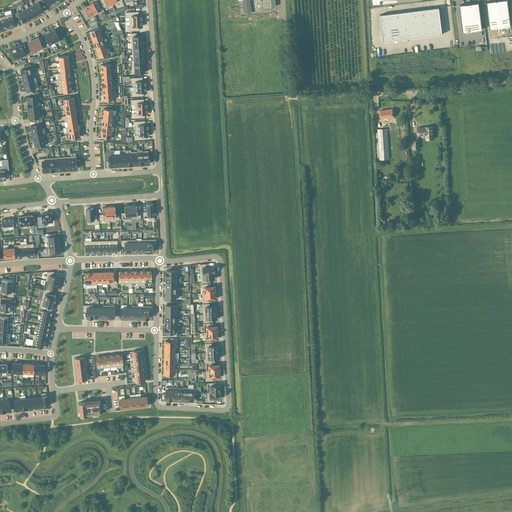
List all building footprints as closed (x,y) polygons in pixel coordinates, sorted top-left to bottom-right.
[(238,0),(240,14),(250,14),(249,0),(238,0)] [(511,26),(507,0),(499,0),(487,2),(490,29),(511,26)] [(39,2),(34,5),(38,13),(43,11),(44,11),(39,2)] [(88,5),(94,16),(99,13),(97,11),(100,9),(96,2),(94,4),(93,3),(88,5)] [(459,5),(461,32),(481,30),(478,3),(459,5)] [(34,5),(29,8),(33,16),(38,13),(34,5)] [(81,11),(86,20),(94,16),(88,5),(83,8),(84,9),(81,11)] [(29,8),(24,10),(28,19),(33,16),(29,8)] [(439,8),(380,15),(384,42),(443,34),(439,8)] [(18,12),(15,13),(17,22),(22,20),(23,22),(28,19),(24,10),(19,13),(18,12)] [(138,11),(126,12),(126,17),(129,17),(129,21),(142,20),(141,15),(139,15),(138,11)] [(12,13),(5,15),(9,27),(15,25),(12,13)] [(0,16),(0,21),(2,29),(9,27),(5,15),(0,16)] [(130,25),(128,25),(128,30),(139,30),(139,26),(142,26),(142,20),(129,21),(130,25)] [(91,36),(100,33),(103,32),(101,27),(89,31),(91,36)] [(50,32),(55,44),(61,41),(55,29),(50,32)] [(44,41),(44,42),(47,48),(51,46),(50,45),(55,43),(55,44),(50,32),(44,35),(47,40),(44,41)] [(93,42),(102,39),(100,33),(91,36),(93,42)] [(136,33),(130,33),(130,42),(143,42),(142,36),(142,35),(137,36),(136,33)] [(33,40),(37,50),(43,47),(44,49),(47,48),(44,42),(41,43),(38,37),(33,40)] [(30,55),(33,54),(32,52),(37,50),(33,40),(32,40),(32,39),(29,41),(29,42),(28,42),(30,48),(27,49),(30,55)] [(97,52),(106,49),(108,48),(106,42),(104,43),(95,46),(97,52)] [(16,46),(21,59),(20,56),(25,54),(22,44),(16,46)] [(15,61),(21,59),(16,46),(11,49),(15,61)] [(106,49),(97,52),(99,57),(108,54),(106,49)] [(21,70),(22,75),(31,73),(33,72),(30,63),(23,66),(24,68),(20,69),(20,70),(21,70)] [(70,72),(70,71),(60,72),(57,73),(58,80),(70,78),(69,72),(70,72)] [(142,77),(131,78),(131,83),(135,82),(136,86),(136,87),(146,86),(145,80),(143,80),(142,81),(142,78),(142,77)] [(71,85),(70,78),(58,80),(59,86),(71,85)] [(72,92),(71,85),(59,86),(60,93),(72,92)] [(134,91),(132,91),(132,96),(143,95),(143,92),(144,92),(146,92),(146,86),(136,87),(136,86),(133,86),(134,91)] [(33,96),(27,97),(28,102),(37,101),(37,96),(39,96),(39,91),(32,92),(33,96)] [(144,99),(131,99),(132,104),(134,104),(135,109),(136,109),(136,108),(147,108),(147,102),(144,102),(144,99)] [(136,113),(133,113),(134,118),(145,117),(145,116),(144,114),(145,114),(147,113),(147,108),(136,108),(136,109),(136,113)] [(392,108),(379,110),(381,119),(382,118),(384,117),(386,116),(388,116),(390,116),(392,117),(393,117),(392,108)] [(39,111),(29,112),(29,118),(35,118),(36,121),(42,120),(42,117),(39,117),(39,111)] [(36,124),(31,125),(31,126),(32,131),(41,129),(40,124),(43,123),(42,120),(36,121),(36,124)] [(145,120),(134,121),(134,126),(136,126),(136,131),(138,130),(148,130),(148,124),(146,124),(145,124),(145,121),(145,120)] [(418,128),(418,133),(416,133),(417,140),(412,140),(412,149),(420,148),(419,140),(418,135),(426,135),(433,135),(432,127),(426,127),(426,128),(418,128)] [(389,159),(387,128),(377,129),(379,160),(389,159)] [(135,135),(135,140),(146,139),(146,138),(146,135),(149,135),(148,130),(138,130),(138,134),(135,135)] [(45,133),(33,136),(34,142),(46,139),(45,133)] [(108,153),(104,154),(105,161),(109,161),(109,166),(115,165),(114,155),(114,154),(114,153),(108,153)] [(8,158),(1,159),(2,166),(0,166),(0,176),(6,176),(5,170),(9,170),(8,158)] [(205,201),(202,201),(202,207),(206,207),(205,205),(211,204),(211,193),(204,193),(205,201)] [(217,193),(211,193),(211,204),(217,204),(217,206),(221,206),(220,200),(217,200),(217,193)] [(180,202),(177,203),(177,209),(181,209),(180,206),(186,206),(186,194),(179,195),(180,202)] [(192,194),(186,194),(186,206),(192,205),(192,208),(196,208),(195,201),(192,202),(192,194)] [(147,211),(143,212),(144,218),(154,217),(154,211),(155,211),(154,207),(153,207),(153,204),(152,204),(152,203),(149,203),(149,204),(146,204),(147,211)] [(131,205),(130,205),(131,218),(141,218),(140,211),(137,211),(137,205),(136,205),(135,205),(135,204),(131,204),(131,205)] [(125,212),(121,213),(122,219),(131,218),(130,205),(125,206),(125,205),(124,205),(125,212)] [(110,207),(109,207),(110,220),(119,219),(119,213),(116,213),(115,206),(114,206),(110,206),(110,207)] [(86,212),(85,212),(86,216),(87,222),(97,222),(97,215),(94,215),(93,208),(90,208),(90,207),(87,208),(86,209),(86,212)] [(103,214),(100,214),(100,221),(110,220),(109,207),(103,207),(103,214)] [(42,216),(37,217),(38,228),(44,227),(44,222),(53,221),(52,212),(41,213),(42,216)] [(33,228),(33,233),(37,233),(37,226),(33,226),(33,224),(32,215),(19,216),(19,225),(29,224),(30,228),(33,228)] [(13,218),(1,219),(2,227),(3,227),(3,230),(8,229),(7,227),(14,226),(13,218)] [(207,229),(203,229),(204,236),(206,235),(206,239),(218,238),(217,231),(207,232),(207,229)] [(194,232),(184,233),(184,240),(195,239),(195,236),(198,236),(197,230),(194,230),(194,232)] [(50,236),(47,237),(48,243),(59,242),(58,236),(56,236),(56,233),(50,233),(50,236)] [(156,239),(147,239),(147,252),(153,251),(153,252),(153,246),(156,246),(156,239)] [(131,240),(121,240),(122,246),(125,246),(125,252),(131,252),(131,240)] [(15,247),(16,257),(22,256),(21,244),(14,245),(14,247),(15,247)] [(207,264),(200,264),(200,274),(201,274),(201,273),(214,272),(214,273),(214,267),(209,267),(207,267),(207,264)] [(47,271),(45,280),(58,283),(60,277),(53,276),(54,271),(47,271)] [(113,271),(107,272),(107,284),(117,283),(116,277),(113,277),(113,271)] [(214,272),(201,273),(201,274),(201,283),(208,283),(208,279),(210,279),(214,279),(214,273),(214,272)] [(12,286),(14,286),(15,277),(9,276),(8,279),(2,279),(1,285),(12,286)] [(45,280),(43,289),(50,291),(50,288),(57,289),(57,288),(58,288),(59,285),(58,285),(58,283),(45,280)] [(208,283),(201,284),(201,287),(204,287),(204,293),(216,292),(215,287),(215,286),(210,286),(208,286),(208,283)] [(12,292),(12,286),(1,285),(1,286),(0,290),(1,290),(1,291),(8,292),(7,295),(14,295),(14,292),(12,292)] [(43,289),(41,299),(54,302),(56,296),(49,294),(50,291),(43,289)] [(204,293),(202,293),(202,303),(209,302),(209,299),(211,299),(216,298),(215,298),(215,297),(216,297),(216,292),(204,293)] [(14,295),(7,295),(7,298),(0,298),(0,299),(0,303),(11,304),(11,305),(12,305),(12,299),(14,299),(14,295)] [(41,299),(39,308),(45,309),(46,306),(53,308),(54,302),(41,299)] [(0,303),(0,310),(6,310),(6,314),(12,314),(13,311),(10,310),(11,305),(11,304),(0,303)] [(209,303),(203,303),(203,313),(216,312),(216,306),(212,306),(209,306),(209,303)] [(83,305),(83,311),(87,311),(86,317),(87,317),(93,317),(92,317),(93,307),(93,305),(83,305)] [(109,305),(109,317),(114,318),(115,318),(115,313),(118,314),(118,307),(115,307),(115,305),(109,305)] [(143,318),(148,318),(149,318),(149,312),(152,312),(152,306),(143,306),(143,318)] [(216,312),(203,313),(204,322),(210,322),(210,319),(212,319),(216,319),(216,317),(217,317),(217,313),(216,313),(216,312)] [(210,323),(204,323),(204,333),(218,332),(218,327),(217,327),(217,326),(213,326),(210,326),(210,323)] [(165,326),(165,332),(165,333),(171,333),(171,336),(177,336),(177,333),(177,327),(165,327),(165,326)] [(218,332),(204,333),(205,342),(211,342),(211,339),(213,339),(218,338),(218,337),(218,332)] [(165,341),(165,347),(176,347),(177,347),(177,338),(171,338),(171,341),(165,341)] [(211,343),(205,343),(205,347),(206,347),(206,352),(206,353),(219,352),(218,345),(211,346),(211,343)] [(206,358),(204,358),(205,362),(206,362),(212,362),(212,358),(219,358),(219,356),(220,356),(219,352),(206,353),(206,352),(205,352),(206,358)] [(123,365),(122,353),(115,354),(117,366),(123,365)] [(97,369),(103,368),(102,356),(95,357),(97,369)] [(212,362),(206,362),(206,371),(220,371),(220,365),(219,365),(219,364),(212,365),(212,362)] [(7,364),(1,364),(2,374),(1,374),(2,376),(11,375),(10,369),(7,369),(7,364)] [(206,377),(205,377),(206,381),(213,380),(213,377),(216,377),(220,377),(220,376),(220,371),(206,371),(206,377)] [(213,382),(207,383),(207,392),(220,392),(220,391),(220,385),(216,386),(213,386),(213,382)] [(188,388),(187,400),(193,400),(193,401),(194,395),(197,395),(197,393),(197,389),(197,388),(188,388)] [(207,392),(207,402),(214,401),(214,398),(217,398),(221,398),(221,391),(220,391),(220,392),(207,392)] [(86,401),(79,402),(80,411),(80,413),(80,415),(87,414),(93,413),(95,413),(98,413),(102,412),(101,400),(86,402),(86,401)]
